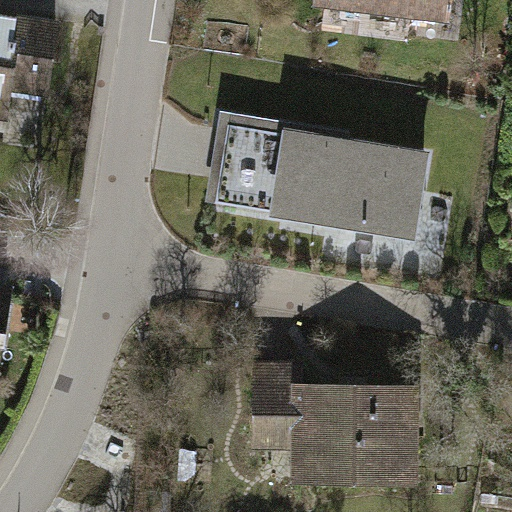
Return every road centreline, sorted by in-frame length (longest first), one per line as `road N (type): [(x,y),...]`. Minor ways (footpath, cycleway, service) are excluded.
road 1 (residential): [(116,251),(511,325)]
road 2 (residential): [(19,511),(63,436),(87,372),(116,251)]
road 3 (residential): [(116,251),(154,0)]
